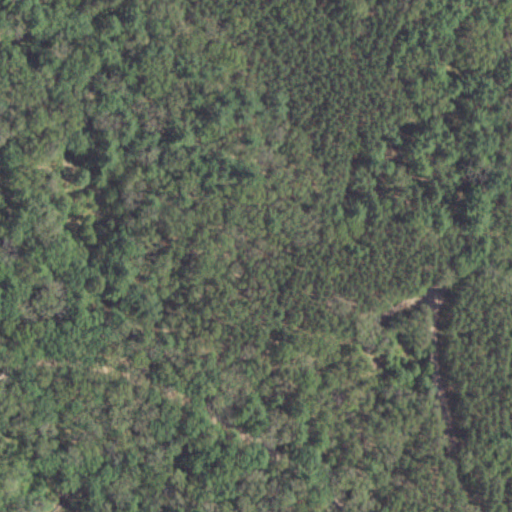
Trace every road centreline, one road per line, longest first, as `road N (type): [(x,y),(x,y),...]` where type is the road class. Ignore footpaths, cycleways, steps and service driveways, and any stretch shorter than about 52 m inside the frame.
road 1 (track): [(0,344),(50,338),(182,384),(268,436),(356,511)]
road 2 (residential): [(422,263),(375,279),(182,384)]
road 3 (track): [(422,263),(464,511)]
